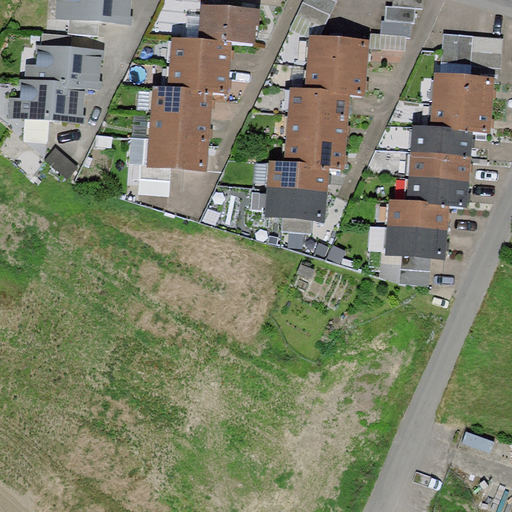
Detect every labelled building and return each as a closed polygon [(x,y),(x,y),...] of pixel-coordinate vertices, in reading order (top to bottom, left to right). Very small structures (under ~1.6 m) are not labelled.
[(70,0),(69,18),(129,22),(130,0),(70,0)] [(335,0),(305,0),(298,16),(324,27),(335,0)] [(256,12),(204,9),(202,40),(254,43),(256,12)] [(371,34),(314,29),(309,95),(354,98),(366,99),(371,34)] [(499,39),(471,38),(471,81),(499,81),(499,39)] [(176,41),(174,66),(226,69),(227,45),(176,41)] [(100,56),(41,52),(39,84),(98,88),(100,56)] [(226,69),(174,66),(173,90),(224,93),(226,69)] [(437,83),(437,106),(489,107),(489,84),(437,83)] [(82,89),(24,85),(22,119),(80,123),(82,89)] [(154,90),(153,115),(208,119),(209,93),(154,90)] [(309,95),(292,94),(287,167),(330,170),(349,172),(354,98),(309,95)] [(489,107),(437,106),(436,128),(488,129),(489,107)] [(153,115),(151,141),(206,145),(208,119),(153,115)] [(417,130),(416,154),(468,155),(468,130),(417,130)] [(151,141),(149,167),(204,170),(206,145),(151,141)] [(416,154),(416,179),(467,180),(468,155),(416,154)] [(287,167),(271,167),(268,220),(327,223),(330,170),(287,167)] [(416,179),(415,204),(467,204),(467,180),(416,179)] [(391,204),(391,230),(444,231),(444,205),(391,204)] [(444,231),(391,230),(390,255),(444,256),(444,231)]
